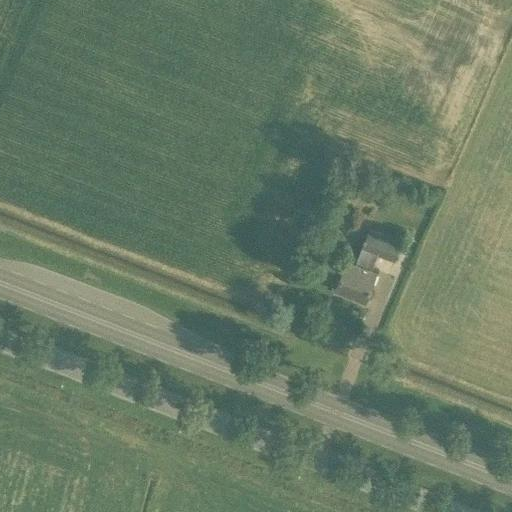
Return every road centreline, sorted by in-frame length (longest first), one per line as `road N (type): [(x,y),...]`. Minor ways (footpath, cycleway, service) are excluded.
road 1 (primary): [(0,284),(511,480)]
road 2 (unclassified): [(440,511),(0,343)]
